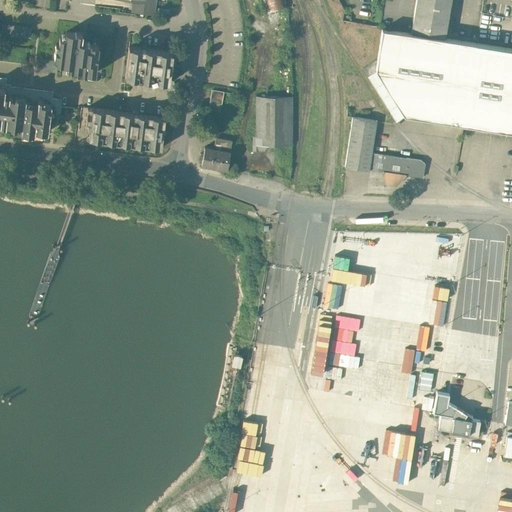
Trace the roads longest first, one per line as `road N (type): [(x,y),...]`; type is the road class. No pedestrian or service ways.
road 1 (unclassified): [(175,169),(313,207),(511,215)]
road 2 (unknown): [(307,312),(454,341),(511,363)]
road 3 (residential): [(197,33),(0,9)]
road 4 (unclassified): [(0,146),(175,169)]
road 5 (residential): [(197,33),(175,169)]
